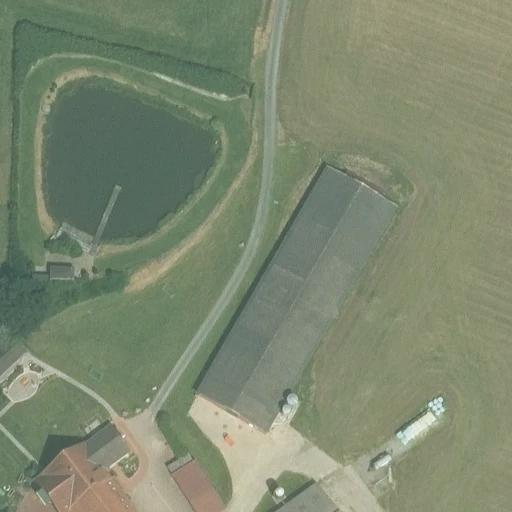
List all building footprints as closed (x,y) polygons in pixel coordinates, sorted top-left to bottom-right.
[(299,388),(400,212),(327,170),(196,399),(269,441),(299,388)] [(78,276),(52,277),(52,289),(78,289),(78,276)] [(0,384),(2,386),(28,357),(14,344),(0,359),(0,384)] [(135,455),(114,427),(34,487),(52,511),(136,511),(124,495),(127,493),(117,479),(113,481),(109,474),(135,455)] [(190,455),(167,471),(195,511),(225,511),(228,510),(225,506),(190,455)] [(338,511),(319,486),(284,511),(338,511)]
